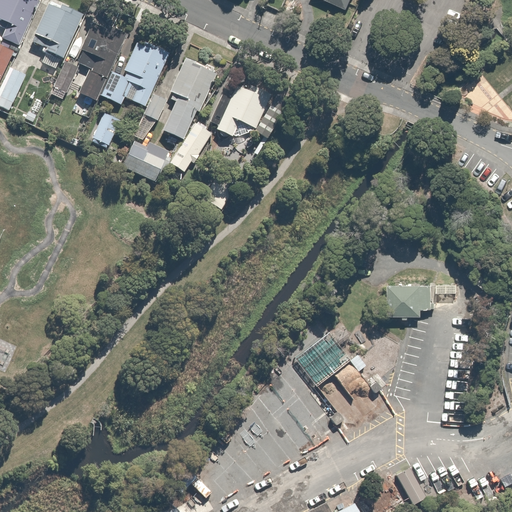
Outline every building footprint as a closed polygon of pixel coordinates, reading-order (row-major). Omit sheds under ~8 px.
[(2,38),(17,45),(37,0),(0,0),(0,20),(8,24),(2,38)] [(320,0),(351,11),(354,0),(320,0)] [(67,12),(49,4),(32,42),(43,46),(41,50),(64,60),(86,12),(70,6),(67,12)] [(101,97),(112,70),(128,31),(95,18),(76,63),(90,68),(78,95),(99,104),(101,97)] [(112,70),(101,97),(122,106),(125,99),(147,108),(171,50),(138,37),(123,75),(112,70)] [(0,84),(17,45),(2,38),(0,42),(0,84)] [(197,162),(211,128),(208,127),(193,120),(197,110),(204,113),(221,71),(186,56),(170,94),(175,96),(162,128),(182,137),(170,166),(188,174),(194,161),(197,162)] [(81,67),(66,61),(55,88),(69,94),(81,67)] [(31,75),(14,66),(0,92),(0,107),(11,113),(31,75)] [(211,128),(233,137),(239,123),(257,130),(269,100),(227,82),(208,127),(211,128)] [(120,118),(104,111),(92,137),(108,144),(120,118)] [(170,158),(136,141),(123,165),(157,183),(170,158)] [(430,289),(388,291),(387,321),(423,323),(424,313),(432,315),(430,289)] [(279,359),(322,414),(355,389),(311,334),(279,359)] [(376,371),(366,379),(375,392),(385,385),(376,371)] [(173,488),(187,511),(204,511),(258,480),(240,449),(173,488)] [(410,470),(397,477),(413,507),(427,499),(410,470)] [(142,511),(165,511),(152,501),(142,511)]
